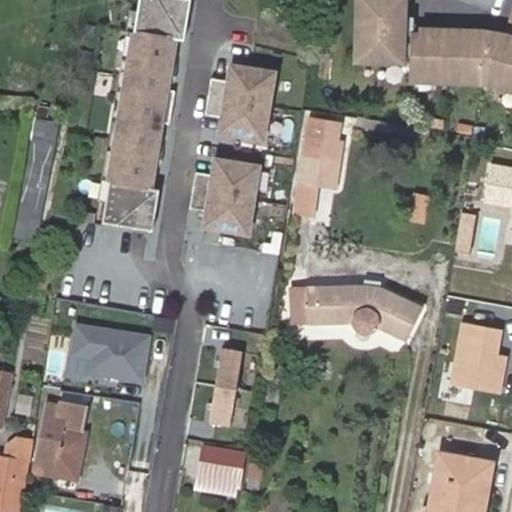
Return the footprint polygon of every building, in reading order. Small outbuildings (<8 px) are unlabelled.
[(105,200),(101,222),(150,230),(157,188),(148,187),(141,186),(152,120),(159,121),(168,122),(173,89),(164,88),(158,87),(166,37),(173,38),(182,39),(188,0),(137,0),(136,11),(141,12),(138,32),(132,32),(108,180),(114,181),(110,201),(105,200)] [(511,37),(507,36),(500,61),(489,63),(480,57),(482,32),(453,30),(436,29),(435,35),(420,34),(419,35),(419,43),(412,43),(401,42),(386,41),(387,33),(389,34),(389,19),(387,19),(388,12),(403,13),(403,0),(357,0),(356,38),(356,41),(355,58),(364,58),(401,61),(401,56),(411,57),(410,73),(435,74),(435,79),(435,80),(451,80),(452,75),(456,75),(471,75),(471,81),(485,81),(495,84),(497,79),(511,83),(511,37)] [(128,9),(98,199),(105,200),(110,201),(114,181),(108,180),(132,32),(138,32),(141,12),(136,11),(128,9)] [(419,43),(419,35),(412,35),(412,18),(403,18),(403,13),(388,12),(387,19),(389,19),(389,34),(387,33),(386,41),(401,42),(412,43),(419,43)] [(500,61),(507,36),(482,32),(480,57),(489,63),(500,61)] [(166,37),(158,87),(164,88),(166,80),(173,81),(178,51),(171,50),(173,38),(166,37)] [(272,72),(229,65),(226,80),(209,77),(203,114),(220,116),(218,132),(261,139),(272,72)] [(511,89),(511,83),(497,79),(495,84),(511,89)] [(63,107),(43,104),(33,163),(16,235),(34,240),(52,162),(63,107)] [(304,138),(342,144),(345,125),(306,119),(304,138)] [(141,186),(148,187),(152,164),(159,165),(164,134),(157,133),(159,121),(152,120),(141,186)] [(304,138),(301,154),(340,160),(342,144),(304,138)] [(340,160),(301,154),(297,183),(336,189),(340,160)] [(256,166),(213,159),(211,174),(193,171),(188,207),(205,210),(202,226),(245,233),(256,166)] [(511,207),(511,169),(493,166),(486,203),(511,207)] [(296,189),(293,213),(309,215),(313,192),(296,189)] [(357,332),(364,335),(370,333),(378,327),(405,341),(407,337),(422,305),(379,286),(372,284),(364,283),(289,286),(289,293),(290,323),(350,322),(352,328),(357,332)] [(503,329),(461,321),(449,387),(502,396),(509,357),(498,355),(503,329)] [(76,323),(71,354),(89,357),(86,372),(142,381),(150,336),(76,323)] [(208,422),(229,425),(241,351),(220,348),(208,422)] [(0,379),(0,422),(1,422),(9,381),(0,379)] [(57,406),(45,404),(33,473),(77,480),(86,430),(79,429),(83,406),(58,401),(57,406)] [(6,456),(29,460),(33,438),(18,435),(8,443),(6,456)] [(244,450),(204,443),(198,478),(234,484),(238,484),(244,450)] [(439,452),(428,511),(482,511),(492,462),(439,452)] [(0,508),(20,511),(29,460),(6,456),(0,454),(0,508)] [(247,483),(261,486),(265,461),(251,459),(247,483)] [(234,484),(198,478),(197,487),(232,493),(234,484)] [(120,511),(122,505),(106,502),(104,511),(120,511)]
